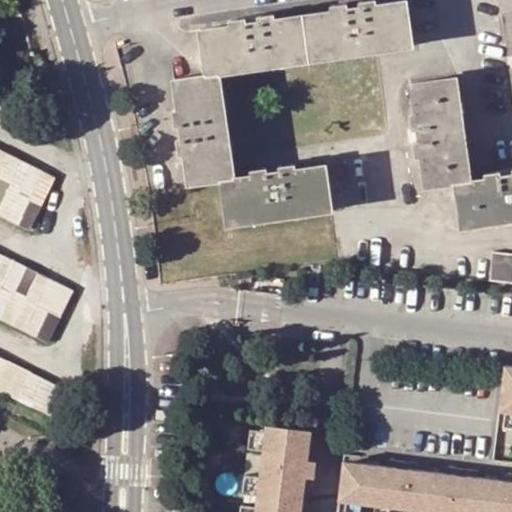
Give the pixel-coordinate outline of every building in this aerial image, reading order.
[(237,24),(200,29),(206,74),(175,78),(179,108),(173,109),(174,116),(179,116),(182,136),(177,136),(178,144),(183,144),(188,183),(222,178),(228,224),(332,209),(325,164),(288,169),(287,163),(278,165),(279,170),(267,172),(266,166),(258,167),(259,172),(233,177),(219,72),(412,45),(405,0),(400,0),(369,5),(368,0),(361,0),(360,0),(361,6),(348,8),(347,2),(338,3),(339,9),(266,20),(265,14),(255,15),(256,21),(246,22),(245,17),(236,18),(237,24)] [(511,167),(511,168),(511,174),(499,176),(498,169),(490,170),(491,177),(470,180),(455,76),(444,78),(411,82),(416,119),(410,120),(411,129),(417,128),(419,142),(413,143),(414,150),(420,149),(426,186),(454,181),(461,227),(511,220),(511,167)] [(0,150),(0,214),(28,228),(54,177),(0,150)] [(491,278),(511,280),(511,253),(493,252),(491,278)] [(0,254),(0,318),(48,342),(73,290),(0,254)] [(0,390),(66,423),(80,395),(0,356),(0,390)] [(511,363),(504,363),(498,408),(503,408),(511,409),(511,363)] [(511,423),(511,409),(503,408),(501,422),(511,423)] [(307,511),(311,484),(302,482),(303,467),(312,468),(316,425),(272,420),(271,424),(269,443),(267,464),(266,474),(263,493),(263,499),(262,504),(261,511),(307,511)] [(253,442),(269,443),(271,424),(255,422),(253,442)] [(392,454),(391,461),(390,472),(405,474),(407,463),(408,456),(392,454)] [(511,511),(511,476),(508,476),(507,485),(492,484),(493,474),(457,469),(456,479),(442,478),(443,468),(407,463),(405,474),(390,472),(391,461),(349,456),(348,455),(343,497),(469,511),(511,511)] [(303,467),(302,482),(311,484),(319,484),(321,470),(312,468),(303,467)] [(494,467),(493,474),(492,484),(507,485),(508,476),(509,468),(494,467)] [(457,469),(443,468),(442,478),(456,479),(457,469)] [(246,491),(263,493),(266,474),(248,472),(246,491)] [(469,511),(343,497),(341,511),(469,511)] [(244,511),(261,511),(262,504),(245,502),(244,511)]
